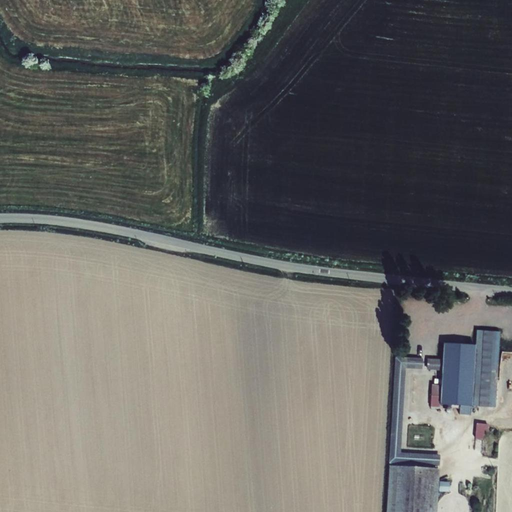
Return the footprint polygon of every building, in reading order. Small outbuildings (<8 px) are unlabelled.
[(477,332),(472,406),(495,407),(500,333),(477,332)] [(474,343),(444,341),(443,358),(443,368),(441,405),(460,406),(459,414),(470,415),(470,407),(474,343)] [(422,365),(422,355),(395,353),(390,463),(398,463),(432,465),(439,466),(440,455),(398,453),(403,364),(422,365)] [(427,357),(427,367),(443,368),(443,358),(427,357)] [(478,426),(478,441),(485,442),(486,427),(478,426)] [(397,467),(389,467),(386,511),(436,511),(439,469),(431,469),(397,467)]
